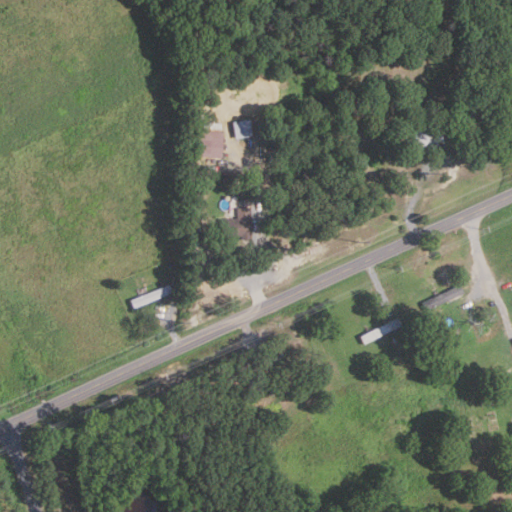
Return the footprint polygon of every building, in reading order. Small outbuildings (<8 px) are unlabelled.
[(472,119),(456,124),(451,107),(467,102),(472,119)] [(250,136),(233,139),(231,121),(247,119),(250,136)] [(403,152),(400,143),(414,138),(412,130),(422,127),(425,135),(439,131),(442,140),(403,152)] [(219,157),(193,154),(196,129),(222,132),(219,157)] [(201,223),(189,223),(189,189),(201,189),(201,223)] [(220,237),(219,219),(234,218),(234,208),(248,207),(250,236),(220,237)] [(462,291),(425,310),(421,303),(458,284),(462,291)] [(131,309),(128,300),(167,285),(170,293),(131,309)] [(362,344),(358,336),(397,317),(401,325),(362,344)] [(252,377),(247,370),(275,351),(280,358),(252,377)] [(272,395),(269,390),(274,387),(277,393),(272,395)]
